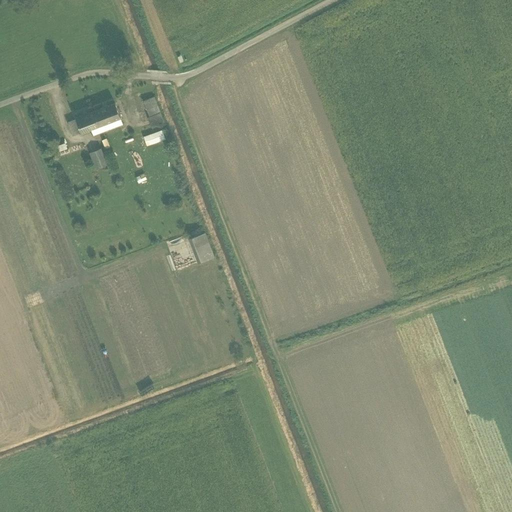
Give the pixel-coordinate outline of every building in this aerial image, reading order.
[(154,98),(143,103),(149,117),(160,112),(154,98)] [(108,123),(120,118),(115,103),(93,111),(99,126),(108,123)] [(91,129),(99,126),(93,111),(75,118),(76,120),(81,133),(91,129)] [(149,117),(147,118),(151,127),(164,121),(160,112),(149,117)] [(120,118),(108,123),(110,129),(122,124),(120,118)] [(76,120),(68,123),(73,136),(81,133),(76,120)] [(99,126),(101,132),(110,129),(108,123),(99,126)] [(101,132),(99,126),(91,129),(93,135),(101,132)] [(147,145),(166,138),(163,129),(144,135),(147,145)] [(57,145),(61,154),(70,150),(66,141),(57,145)] [(90,152),(97,169),(109,164),(102,147),(90,152)] [(207,230),(189,237),(198,262),(216,255),(207,230)] [(129,269),(102,278),(136,377),(164,367),(129,269)] [(44,303),(31,307),(35,318),(48,314),(44,303)] [(84,407),(73,377),(63,380),(55,357),(51,359),(71,412),(84,407)]
